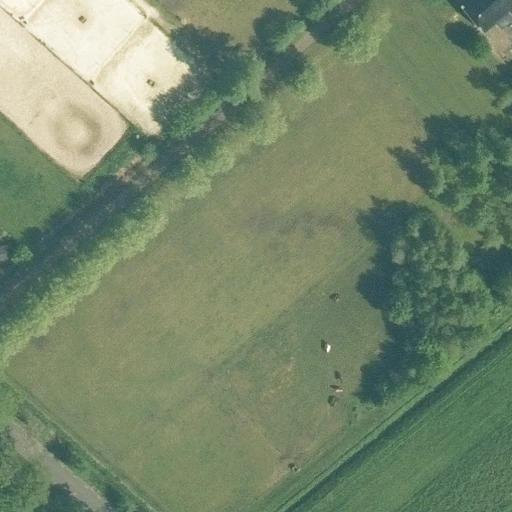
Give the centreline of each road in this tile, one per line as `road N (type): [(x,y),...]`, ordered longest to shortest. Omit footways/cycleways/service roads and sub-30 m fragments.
road 1 (track): [(350,0),(0,305)]
road 2 (tertiary): [(100,511),(0,422)]
